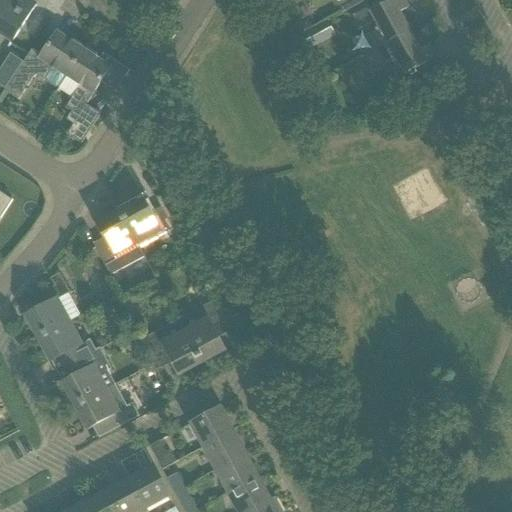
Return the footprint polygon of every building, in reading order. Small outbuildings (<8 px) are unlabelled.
[(0,0),(0,28),(15,38),(36,6),(27,0),(0,0)] [(352,9),(345,12),(356,32),(363,29),(375,51),(409,32),(399,13),(408,9),(403,0),(392,0),(371,12),(365,1),(352,9)] [(347,0),(352,9),(365,1),(367,0),(347,0)] [(409,32),(375,51),(383,66),(395,60),(404,76),(435,59),(428,45),(419,50),(409,32)] [(26,57),(4,91),(18,100),(35,75),(44,81),(46,79),(46,83),(55,89),(60,88),(67,78),(84,51),(56,33),(36,64),(26,57)] [(60,88),(59,90),(72,98),(66,108),(79,116),(102,80),(116,90),(114,93),(115,93),(129,71),(103,54),(99,61),(84,51),(67,78),(60,88)] [(67,134),(81,144),(98,118),(87,110),(79,123),(76,121),(67,134)] [(0,219),(12,201),(0,192),(0,219)] [(143,202),(120,214),(137,245),(160,232),(162,236),(173,230),(161,208),(150,214),(143,202)] [(104,239),(93,245),(102,262),(105,267),(110,276),(144,258),(137,245),(120,214),(97,227),(104,239)] [(38,310),(26,317),(38,340),(69,323),(79,317),(67,295),(69,294),(59,274),(50,279),(54,287),(32,299),(38,310)] [(148,289),(147,295),(149,300),(155,302),(160,299),(162,294),(159,289),(154,286),(148,289)] [(123,303),(122,303),(129,315),(129,317),(131,316),(137,312),(140,303),(136,296),(123,303)] [(212,302),(178,320),(201,364),(224,351),(217,339),(228,333),(212,302)] [(178,320),(144,339),(148,348),(151,352),(160,369),(171,364),(178,376),(201,364),(178,320)] [(69,323),(38,340),(51,363),(63,357),(68,367),(91,355),(100,350),(99,349),(95,351),(90,341),(85,344),(81,346),(69,323)] [(74,378),(62,384),(75,408),(115,386),(108,373),(111,371),(105,359),(100,350),(91,355),(68,367),(74,378)] [(115,386),(75,408),(87,430),(100,424),(106,435),(138,417),(132,404),(127,407),(116,386),(119,385),(118,384),(115,386)] [(220,409),(190,425),(203,449),(233,433),(220,409)] [(233,433),(203,449),(215,472),(245,455),(233,433)] [(159,442),(149,447),(162,471),(177,463),(170,452),(166,454),(159,442)] [(245,455),(215,472),(228,495),(258,478),(245,455)] [(153,467),(130,480),(147,511),(147,510),(170,497),(163,485),(153,467)] [(177,474),(167,479),(175,494),(185,488),(177,474)] [(258,478),(228,495),(236,511),(249,511),(270,501),(258,478)] [(147,511),(130,480),(107,492),(117,511),(147,511)] [(185,488),(175,494),(184,511),(195,511),(197,511),(185,488)] [(117,511),(107,492),(84,504),(88,511),(117,511)] [(280,511),(281,510),(275,498),(270,501),(249,511),(280,511)]
